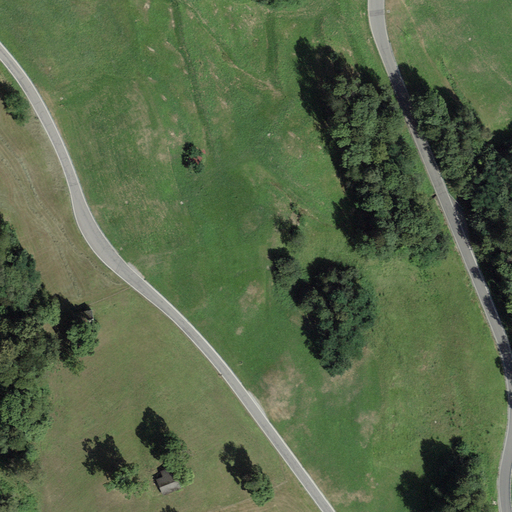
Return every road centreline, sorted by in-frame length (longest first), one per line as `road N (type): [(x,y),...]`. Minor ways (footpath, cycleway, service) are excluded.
road 1 (tertiary): [(326,511),(201,341),(96,243),(38,104),(0,54)]
road 2 (tertiary): [(378,0),(397,87),(503,348),(511,400)]
